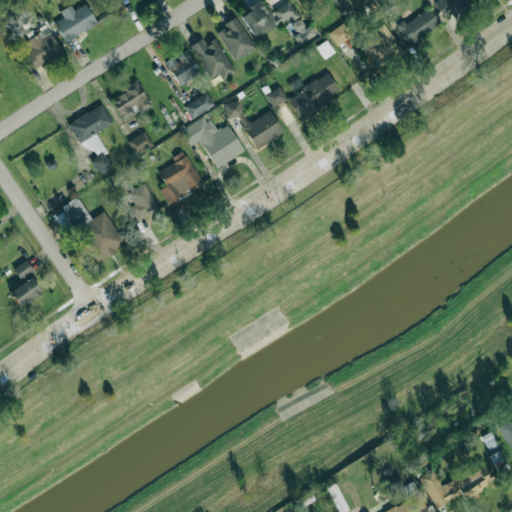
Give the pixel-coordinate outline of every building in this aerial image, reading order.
[(291,0),(269,12),(263,0),(258,0),(238,11),(253,38),(290,18),(292,21),(284,25),(291,37),(306,29),(291,0)] [(444,18),(471,0),(434,0),(433,1),(444,18)] [(63,18),(53,24),(64,42),(96,22),(85,4),(74,10),(70,4),(59,11),(63,18)] [(397,25),(407,43),(439,25),(429,7),(397,25)] [(254,47),(236,18),(215,30),(233,60),(254,47)] [(327,33),(336,45),(351,35),(343,22),(327,33)] [(402,51),(383,23),(367,34),(370,39),(363,43),(378,67),(402,51)] [(30,52),(20,58),(29,72),(61,51),(46,27),(24,41),(30,52)] [(204,44),(200,38),(189,46),(210,78),(219,73),(222,78),(235,71),(214,38),(204,44)] [(323,58),(333,52),(325,40),(315,46),(323,58)] [(174,56),(174,55),(164,61),(178,85),(200,72),(186,49),(174,56)] [(340,94),(328,73),(285,98),(298,119),(340,94)] [(150,104),(135,79),(120,88),(123,92),(109,101),(123,121),(150,104)] [(264,94),(271,107),(286,99),(279,86),(264,94)] [(191,118),(213,105),(206,91),(183,105),(191,118)] [(269,110),(248,123),(241,112),(239,100),(223,103),(226,118),(237,116),(240,121),(241,127),(255,149),(283,132),(269,110)] [(67,124),(79,142),(111,122),(100,103),(67,124)] [(243,151),(227,123),(214,131),(205,114),(180,128),(190,145),(199,140),(215,168),(243,151)] [(152,146),(145,131),(127,139),(134,154),(152,146)] [(94,157),(105,150),(96,134),(85,140),(94,157)] [(165,185),(158,189),(167,204),(202,184),(183,150),(171,156),(174,162),(157,172),(165,185)] [(99,173),(111,164),(101,151),(90,161),(99,173)] [(133,205),(129,207),(135,220),(158,210),(145,182),(127,191),(133,205)] [(103,210),(90,218),(76,196),(60,206),(63,211),(52,217),(64,236),(76,228),(96,260),(124,243),(103,210)] [(12,269),(19,279),(32,270),(25,260),(12,269)] [(17,306),(40,293),(31,277),(8,290),(17,306)] [(511,453),(511,414),(496,423),(511,453)] [(418,476),(435,508),(461,494),(463,498),(493,482),(483,463),(440,485),(432,469),(418,476)] [(405,501),(383,511),(429,511),(414,481),(399,488),(405,501)] [(325,487),(337,511),(342,511),(348,509),(334,482),(325,487)]
